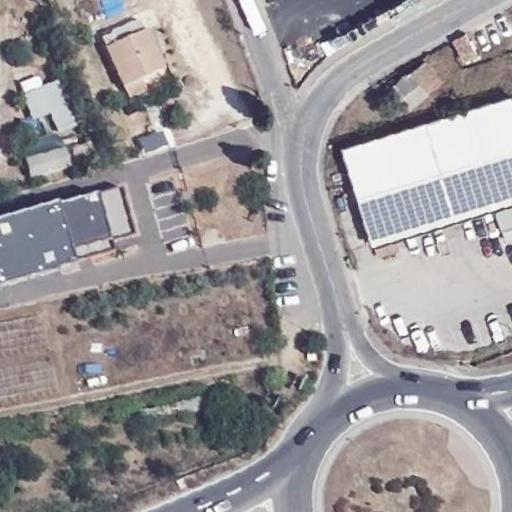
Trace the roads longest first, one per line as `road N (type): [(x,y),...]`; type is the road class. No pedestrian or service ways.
road 1 (residential): [(307,122),(331,84),(468,0)]
road 2 (residential): [(342,315),(301,161),(307,122)]
road 3 (residential): [(244,0),(276,95),(307,122)]
